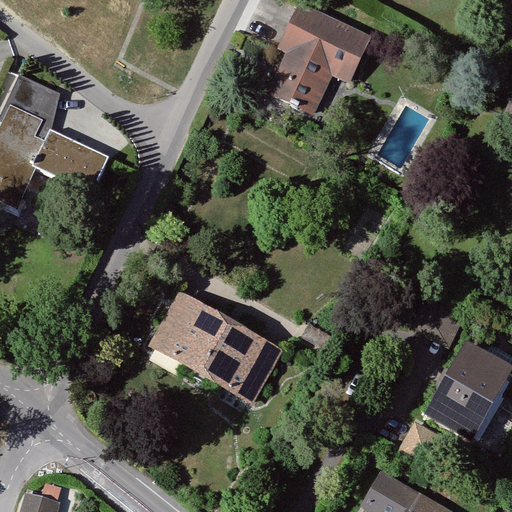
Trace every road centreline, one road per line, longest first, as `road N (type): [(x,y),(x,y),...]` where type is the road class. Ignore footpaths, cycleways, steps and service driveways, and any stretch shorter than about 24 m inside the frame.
road 1 (residential): [(36,415),(167,147)]
road 2 (residential): [(0,17),(167,147)]
road 3 (residential): [(167,147),(237,0)]
road 4 (unclassified): [(45,422),(155,511)]
